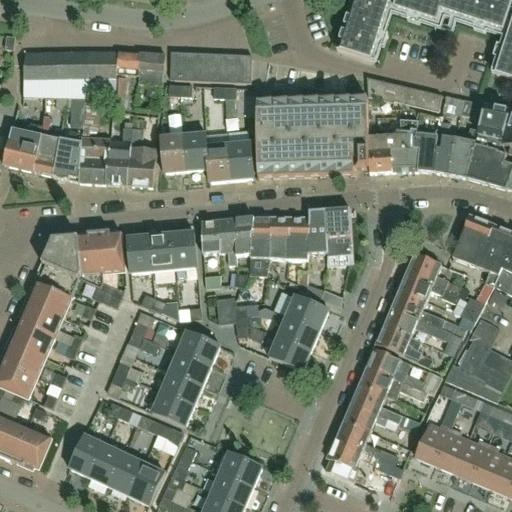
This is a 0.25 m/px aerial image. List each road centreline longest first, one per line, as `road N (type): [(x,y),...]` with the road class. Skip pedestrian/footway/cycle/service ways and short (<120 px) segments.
road 1 (residential): [(387,197),(30,227)]
road 2 (residential): [(292,490),(386,273),(387,197)]
road 3 (residential): [(283,0),(302,57),(449,92),(464,46)]
road 4 (residential): [(0,2),(161,20),(245,0)]
road 5 (residential): [(511,210),(460,195),(387,197)]
